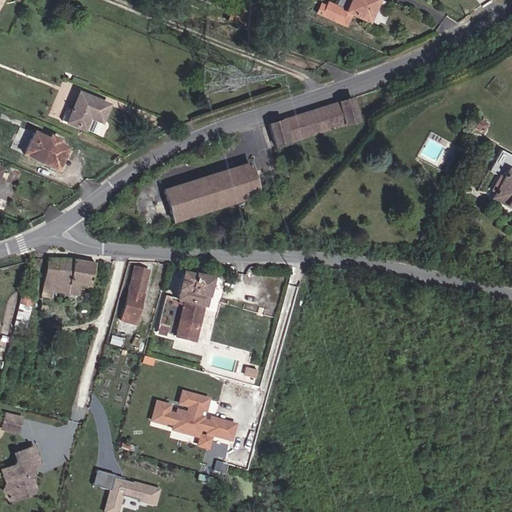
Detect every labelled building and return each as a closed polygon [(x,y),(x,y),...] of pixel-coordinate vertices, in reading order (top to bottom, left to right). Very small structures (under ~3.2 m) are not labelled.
[(199,0),(220,9),(221,8),(225,0),(199,0)] [(266,20),(270,11),(243,0),(225,0),(221,8),(230,12),(226,20),(247,30),(253,15),(266,20)] [(349,14),(369,22),(377,0),(347,0),(342,11),(325,5),(320,17),(344,26),(349,14)] [(105,122),(112,101),(78,89),(66,123),(87,130),(91,118),(105,122)] [(275,146),(359,120),(351,98),(269,123),(275,146)] [(484,132),(487,125),(484,123),(486,121),(482,119),(480,121),(474,118),(470,126),(484,132)] [(92,119),(88,130),(99,133),(102,122),(92,119)] [(23,154),(57,170),(68,148),(58,144),(59,140),(50,136),(48,139),(34,132),(23,154)] [(511,156),(499,150),(487,171),(498,176),(490,190),(493,192),(490,198),(511,210),(511,156)] [(174,221),(258,194),(248,163),(163,190),(174,221)] [(78,286),(91,287),(94,264),(68,259),(47,259),(42,297),(51,298),(52,291),(77,295),(78,286)] [(119,320),(134,324),(148,269),(128,265),(123,286),(128,288),(119,320)] [(182,270),(174,296),(173,300),(182,302),(173,334),(193,339),(209,277),(182,270)] [(19,303),(28,305),(31,292),(22,290),(19,303)] [(173,300),(174,296),(164,293),(154,328),(173,334),(182,302),(173,300)] [(244,374),(253,377),(255,370),(246,367),(244,374)] [(233,424),(210,418),(208,422),(201,419),(201,417),(197,416),(199,408),(203,409),(206,398),(181,391),(178,402),(188,405),(186,412),(176,410),(175,414),(166,412),(168,405),(155,401),(150,419),(163,423),(163,421),(172,423),(171,428),(196,435),(198,427),(206,429),(205,432),(229,438),(233,424)] [(5,427),(20,432),(24,416),(8,412),(5,427)] [(30,474),(33,470),(43,466),(36,446),(17,453),(19,461),(17,466),(4,470),(9,484),(8,485),(8,488),(15,487),(18,495),(30,492),(35,488),(30,474)] [(95,487),(102,489),(106,473),(99,471),(95,487)] [(117,476),(106,473),(102,489),(113,491),(107,511),(120,511),(124,496),(157,505),(161,490),(117,478),(117,476)] [(12,497),(18,495),(15,487),(8,488),(8,485),(4,485),(5,493),(9,492),(12,497)]
